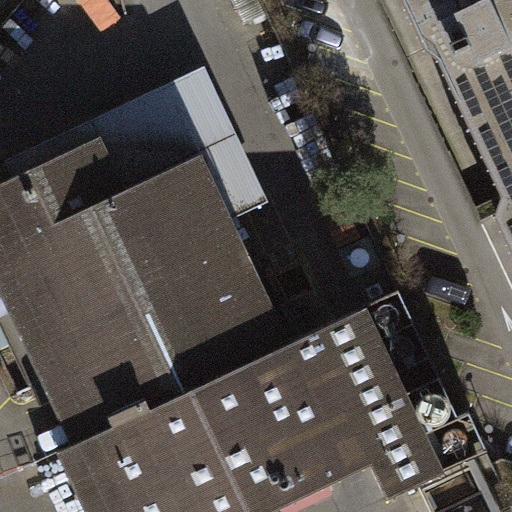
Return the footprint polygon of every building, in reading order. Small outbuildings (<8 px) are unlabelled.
[(511,0),(402,0),(426,48),(439,59),(502,193),(496,215),(511,248),(511,0)] [(5,158),(13,176),(100,136),(125,188),(200,153),(231,218),(269,199),(206,64),(5,158)] [(0,252),(8,248),(95,434),(290,341),(231,218),(200,153),(125,188),(100,136),(13,176),(0,182),(0,252)] [(95,434),(8,248),(0,252),(0,321),(60,450),(95,434)] [(363,305),(364,307),(444,472),(488,450),(469,409),(456,415),(397,289),(363,305)] [(60,450),(88,511),(261,511),(264,511),(268,511),(332,482),(331,480),(369,461),(388,498),(444,472),(364,307),(290,341),(95,434),(60,450)]
